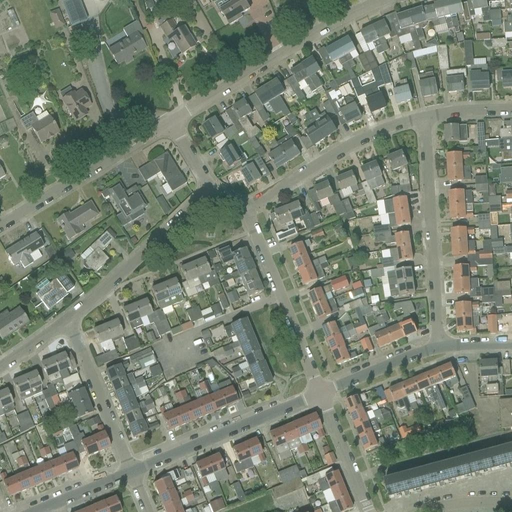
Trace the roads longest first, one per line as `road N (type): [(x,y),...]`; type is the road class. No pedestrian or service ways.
road 1 (residential): [(171,122),(351,13),(387,0)]
road 2 (residential): [(442,348),(424,117)]
road 3 (residential): [(130,472),(325,395)]
road 4 (residential): [(325,395),(249,209)]
road 5 (residential): [(0,227),(171,122)]
road 6 (residential): [(249,209),(354,143),(424,117)]
road 7 (residential): [(69,322),(211,189)]
road 8 (residential): [(130,472),(69,322)]
road 9 (residential): [(325,395),(442,348)]
road 10 (residential): [(369,511),(325,395)]
